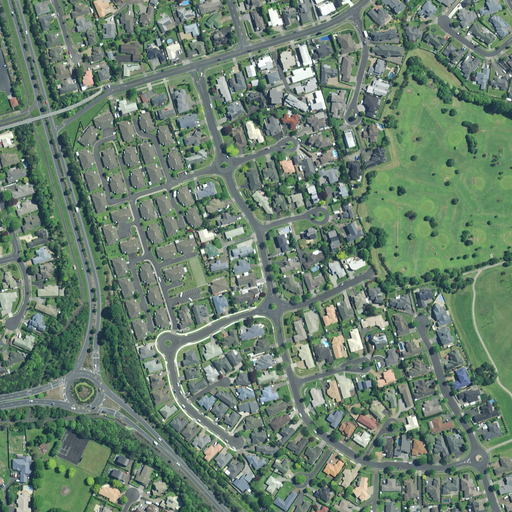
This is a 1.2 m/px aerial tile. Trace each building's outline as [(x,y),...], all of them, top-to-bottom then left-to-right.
[(105,15),(103,11),(106,10),(105,9),(110,7),(108,1),(104,3),(103,1),(100,3),(99,0),(98,0),(93,2),(100,18),(103,16),(105,15)] [(247,0),(248,3),(246,4),(247,10),(263,5),(261,0),(247,0)] [(312,6),(310,0),(298,0),(295,1),(302,23),(309,21),(306,12),(309,11),(308,8),(312,6)] [(391,0),(391,1),(390,0),(381,0),(381,1),(386,6),(387,4),(391,7),(390,8),(396,14),(403,8),(396,1),(397,0),(391,0)] [(478,10),(480,16),(483,15),(484,16),(501,10),(499,4),(493,5),(492,0),(490,1),(490,0),(484,0),(488,9),(483,10),(482,8),(478,10)] [(223,7),(221,1),(212,4),(211,2),(207,3),(206,1),(201,2),(201,5),(198,5),(199,9),(198,9),(199,15),(223,7)] [(431,3),(428,1),(422,7),(423,8),(418,13),(421,16),(424,13),(428,17),(436,10),(433,7),(434,7),(431,4),(431,3)] [(44,8),(42,2),(34,5),(37,16),(50,12),(49,6),(44,8)] [(325,4),(317,7),(322,16),(335,10),(332,2),(325,5),(325,4)] [(79,6),(78,3),(74,5),(76,11),(71,12),(73,18),(90,13),(88,7),(85,8),(84,4),(79,6)] [(154,8),(148,7),(147,15),(141,14),(140,22),(142,23),(142,26),(145,26),(145,23),(151,24),(154,8)] [(186,12),(185,8),(177,10),(179,17),(180,17),(182,22),(187,20),(187,18),(195,16),(194,12),(192,10),(186,12)] [(272,11),(272,8),(267,10),(270,21),(268,22),(269,26),(271,25),(272,27),(283,24),(281,18),(278,19),(276,10),(272,11)] [(387,14),(381,8),(376,13),(372,9),(367,13),(373,19),(372,19),(380,27),(384,22),(383,21),(387,17),(385,15),(387,14)] [(471,12),(467,15),(462,8),(459,11),(460,12),(457,14),(459,17),(458,18),(461,21),(459,22),(463,28),(468,25),(467,23),(476,17),(474,13),(473,14),(471,12)] [(290,11),(290,9),(282,11),(286,25),(291,24),(289,18),(297,16),(295,10),(290,11)] [(257,12),(257,10),(251,12),(253,20),(254,20),(256,27),(255,28),(256,32),(265,29),(260,11),(257,12)] [(217,12),(207,21),(208,22),(206,23),(210,28),(214,25),(217,29),(222,24),(218,20),(222,17),(217,12)] [(53,20),(51,14),(38,18),(39,22),(41,21),(43,31),(47,30),(47,29),(50,28),(48,21),(53,20)] [(128,14),(121,14),(121,24),(126,24),(125,29),(127,30),(127,32),(133,32),(133,16),(128,16),(128,14)] [(495,17),(493,15),(488,19),(496,28),(493,30),(499,37),(501,36),(502,38),(507,33),(503,29),(506,27),(502,22),(503,21),(499,17),(498,18),(496,15),(495,17)] [(172,23),(169,16),(163,19),(163,18),(156,21),(163,33),(168,31),(165,26),(172,23)] [(86,20),(85,17),(76,20),(78,26),(76,27),(78,32),(89,29),(89,28),(92,27),(91,21),(85,23),(84,21),(86,20)] [(199,35),(196,23),(184,27),(186,33),(192,31),(194,37),(199,35)] [(469,31),(487,45),(490,44),(495,38),(489,33),(488,35),(484,31),(482,33),(479,31),(482,28),(475,23),(469,31)] [(115,24),(103,24),(103,28),(106,28),(106,34),(103,34),(103,39),(115,38),(115,30),(116,30),(115,24)] [(410,26),(405,28),(410,41),(421,37),(418,28),(412,30),(410,26)] [(397,38),(394,29),(383,32),(382,30),(377,32),(376,31),(370,33),(372,37),(373,37),(374,41),(381,39),(382,41),(390,38),(391,39),(397,38)] [(213,42),(215,46),(228,43),(228,38),(225,37),(220,34),(220,30),(216,31),(211,33),(212,36),(211,37),(211,38),(211,39),(211,40),(212,41),(213,41),(213,42)] [(92,34),(91,31),(86,32),(88,39),(85,40),(86,46),(97,43),(94,33),(92,34)] [(56,39),(54,33),(46,35),(48,42),(46,42),(48,48),(61,44),(60,38),(56,39)] [(355,44),(354,40),(352,40),(350,33),(345,35),(345,34),(337,37),(339,43),(340,43),(341,48),(340,49),(341,54),(357,50),(355,44)] [(432,36),(429,33),(424,39),(429,43),(430,42),(436,47),(435,47),(438,50),(447,40),(444,37),(441,40),(434,34),(432,36)] [(196,42),(196,40),(192,41),(192,42),(190,43),(191,50),(196,48),(197,50),(198,50),(200,54),(206,52),(203,40),(196,42)] [(138,45),(137,43),(132,43),(132,45),(121,45),(121,53),(127,53),(127,54),(133,54),(133,61),(140,61),(140,55),(138,55),(138,45)] [(181,49),(179,43),(165,47),(169,60),(175,58),(173,53),(176,52),(176,51),(181,49)] [(327,48),(326,44),(319,46),(320,48),(316,49),(317,52),(312,54),(314,60),(327,56),(327,55),(332,53),(330,48),(327,48)] [(456,49),(449,44),(444,50),(449,54),(450,53),(454,57),(451,61),(454,64),(456,61),(457,61),(463,53),(459,50),(458,52),(455,50),(456,49)] [(309,56),(306,45),(298,47),(304,66),(309,64),(309,65),(312,64),(310,55),(309,56)] [(403,48),(395,47),(396,46),(378,45),(376,48),(372,47),(372,52),(376,52),(376,55),(383,55),(385,57),(388,58),(390,55),(403,56),(403,55),(403,48)] [(62,52),(60,46),(49,49),(51,58),(50,59),(51,62),(62,59),(61,55),(60,55),(59,53),(62,52)] [(104,59),(100,47),(93,49),(94,52),(93,53),(93,55),(88,57),(90,62),(93,61),(104,59)] [(164,53),(161,50),(159,52),(155,48),(151,50),(149,52),(148,58),(153,59),(159,57),(162,64),(167,63),(164,56),(162,54),(164,53)] [(296,64),(292,51),(287,53),(287,51),(280,54),(281,58),(280,58),(284,70),(290,68),(289,67),(296,64)] [(274,68),(270,56),(266,58),(266,57),(262,58),(261,58),(258,59),(259,63),(257,63),(258,67),(260,67),(261,70),(267,68),(267,69),(274,68)] [(353,58),(344,56),(341,68),(342,69),(341,74),(343,75),(342,80),(349,82),(351,76),(349,76),(351,67),(354,67),(355,63),(353,62),(353,58)] [(464,76),(467,79),(480,62),(475,58),(473,62),(472,61),(469,64),(465,61),(462,64),(463,65),(461,68),(463,69),(462,71),(465,74),(464,76)] [(383,61),(378,59),(375,68),(370,67),(368,72),(379,76),(380,72),(383,73),(385,69),(381,67),(383,61)] [(256,66),(254,62),(252,63),(253,65),(245,67),(248,78),(256,75),(254,67),(256,66)] [(70,76),(66,63),(55,66),(57,74),(55,74),(57,80),(70,76)] [(138,70),(138,69),(140,69),(140,65),(138,65),(124,65),(124,76),(130,76),(130,71),(134,71),(134,70),(138,70)] [(109,71),(107,66),(101,67),(102,70),(97,72),(100,82),(110,79),(107,71),(109,71)] [(314,72),(312,73),(310,67),(305,69),(303,70),(303,68),(292,71),(294,76),(286,79),(288,84),(313,76),(316,75),(314,72)] [(327,84),(327,79),(330,77),(336,77),(337,69),(322,68),(320,84),(327,84)] [(489,69),(482,68),(482,73),(476,73),(475,81),(478,81),(478,84),(481,84),(481,90),(485,90),(486,79),(488,79),(489,69)] [(93,77),(91,70),(85,72),(86,74),(84,74),(85,76),(82,77),(83,80),(82,80),(83,84),(84,84),(85,86),(94,84),(92,77),(93,77)] [(242,71),(236,73),(237,78),(236,78),(238,84),(233,85),(235,91),(246,89),(242,71)] [(280,81),(278,71),(267,74),(269,84),(280,81)] [(500,87),(500,90),(504,90),(504,89),(507,90),(508,80),(509,80),(507,75),(502,77),(503,79),(498,79),(498,78),(493,78),(492,81),(490,81),(490,85),(492,85),(492,87),(497,88),(497,86),(500,87)] [(231,100),(224,77),(219,78),(219,79),(217,80),(218,84),(215,85),(217,89),(219,89),(221,94),(222,94),(223,97),(224,97),(226,102),(231,100)] [(317,82),(315,78),(309,79),(310,81),(307,82),(308,83),(306,84),(306,85),(301,87),(301,86),(295,88),(297,94),(305,91),(305,93),(314,90),(314,89),(317,88),(315,83),(317,82)] [(380,82),(374,80),(372,87),(368,86),(366,92),(372,94),(373,93),(379,96),(380,95),(384,96),(386,91),(386,90),(388,85),(380,82)] [(68,85),(67,82),(62,84),(63,87),(60,88),(61,94),(78,89),(76,84),(72,85),(72,84),(68,85)] [(174,93),(171,94),(173,100),(176,99),(177,103),(176,104),(177,107),(178,113),(189,110),(187,104),(186,104),(184,96),(186,95),(184,90),(182,89),(180,90),(179,92),(180,93),(179,93),(178,92),(176,91),(174,92),(174,93)] [(271,90),(270,90),(270,98),(271,98),(271,103),(279,104),(279,97),(282,97),(283,92),(276,92),(276,89),(271,89),(271,90)] [(325,104),(321,90),(315,92),(317,98),(315,99),(316,103),(310,105),(312,110),(316,109),(316,110),(323,108),(322,105),(325,104)] [(343,103),(344,97),(345,98),(346,91),(341,90),(341,92),(340,92),(339,93),(339,94),(338,95),(338,96),(331,95),(330,101),(332,101),(331,112),(333,112),(332,118),(338,118),(339,116),(337,116),(338,110),(341,111),(342,107),(342,103),(343,103)] [(149,101),(146,93),(140,96),(143,103),(149,101)] [(249,103),(256,101),(256,102),(257,102),(258,105),(260,105),(262,109),(267,108),(266,102),(264,103),(263,98),(261,93),(257,94),(257,93),(250,95),(250,96),(247,97),(247,98),(246,98),(246,99),(246,100),(246,101),(247,102),(247,103),(248,103),(249,103)] [(167,100),(164,94),(151,100),(153,106),(167,100)] [(296,110),(297,109),(298,110),(299,108),(305,112),(309,106),(289,94),(285,99),(284,105),(296,110)] [(363,104),(366,105),(368,109),(366,115),(372,118),(375,109),(378,110),(379,106),(381,100),(366,95),(363,104)] [(16,97),(9,98),(12,107),(18,105),(16,97)] [(119,104),(118,104),(119,107),(118,108),(118,111),(120,110),(121,114),(137,109),(135,103),(125,106),(125,104),(126,104),(125,100),(119,102),(119,104)] [(229,116),(230,118),(236,116),(245,112),(241,105),(236,107),(234,103),(226,107),(228,112),(227,113),(229,116)] [(162,118),(162,119),(166,118),(165,118),(176,115),(174,109),(164,112),(163,109),(158,110),(160,119),(162,118)] [(155,129),(148,111),(140,115),(141,118),(139,119),(140,121),(139,122),(142,129),(145,128),(146,132),(155,129)] [(114,121),(111,113),(93,119),(96,128),(101,126),(102,129),(109,126),(111,125),(110,123),(114,121)] [(197,117),(196,113),(190,115),(182,117),(177,119),(179,126),(180,125),(181,129),(189,126),(189,128),(196,126),(195,121),(196,121),(195,118),(197,117)] [(299,123),(298,115),(295,113),(292,116),(292,117),(289,118),(288,114),(284,114),(285,117),(283,117),(283,118),(281,118),(281,120),(282,121),(282,123),(290,123),(290,129),(296,129),(296,123),(299,123)] [(279,123),(276,114),(268,117),(270,124),(265,125),(267,130),(266,130),(267,135),(271,134),(272,136),(276,134),(276,133),(282,131),(279,123)] [(317,118),(315,116),(313,117),(313,116),(310,117),(311,117),(307,118),(308,124),(311,123),(311,127),(313,126),(314,131),(320,130),(319,127),(326,125),(324,117),(318,119),(317,118)] [(127,120),(118,123),(124,141),(133,139),(132,134),(135,133),(132,126),(131,126),(131,124),(129,125),(127,120)] [(255,129),(253,124),(252,124),(251,121),(247,122),(247,124),(246,124),(248,132),(247,132),(249,139),(250,139),(251,139),(252,140),(253,140),(254,140),(254,139),(257,139),(259,143),(264,142),(263,136),(262,137),(260,130),(259,129),(258,129),(257,129),(255,129)] [(97,131),(90,125),(79,141),(86,146),(89,142),(91,144),(96,138),(95,137),(96,136),(95,134),(97,131)] [(174,143),(167,125),(159,128),(160,132),(158,133),(159,135),(158,135),(161,143),(164,142),(165,146),(174,143)] [(377,142),(377,128),(377,125),(375,125),(369,125),(368,132),(364,132),(363,137),(370,138),(370,142),(377,142)] [(241,127),(238,128),(238,129),(231,131),(233,137),(235,136),(236,142),(235,142),(237,148),(247,145),(246,143),(246,141),(241,127)] [(200,136),(201,136),(200,133),(201,133),(199,129),(197,130),(194,136),(184,139),(186,146),(193,143),(194,146),(200,144),(199,139),(200,139),(200,136)] [(344,131),(345,134),(344,134),(345,137),(343,137),(346,148),(354,146),(353,143),(355,143),(351,129),(344,131)] [(0,142),(2,142),(4,148),(12,145),(10,139),(14,138),(12,132),(0,135),(0,142)] [(317,136),(310,138),(311,144),(317,142),(319,148),(332,144),(331,140),(330,137),(322,139),(321,135),(317,136)] [(148,142),(140,145),(146,163),(154,160),(153,156),(156,155),(154,147),(153,148),(152,146),(150,146),(148,142)] [(139,164),(133,146),(125,149),(126,153),(124,153),(125,156),(124,156),(126,164),(129,163),(130,167),(139,164)] [(385,158),(383,154),(387,153),(385,149),(382,150),(381,146),(374,149),(375,152),(370,161),(364,163),(366,169),(384,162),(382,159),(385,158)] [(86,149),(78,152),(84,170),(92,167),(91,163),(94,162),(92,154),(91,155),(90,153),(88,153),(86,149)] [(117,167),(112,149),(103,152),(104,156),(101,157),(104,167),(107,166),(109,170),(117,167)] [(194,164),(206,160),(206,159),(207,159),(207,156),(208,155),(207,152),(205,152),(204,149),(197,152),(198,155),(185,159),(187,165),(193,163),(194,164)] [(183,167),(177,150),(168,153),(170,156),(168,157),(169,159),(168,160),(170,168),(173,166),(175,170),(183,167)] [(323,157),(319,158),(319,160),(315,161),(317,166),(321,165),(326,164),(326,162),(332,161),(330,152),(322,154),(323,157)] [(9,158),(7,154),(0,156),(2,161),(1,161),(3,167),(19,162),(17,155),(9,158)] [(295,165),(299,164),(299,165),(301,165),(303,171),(304,171),(305,170),(306,173),(305,173),(306,177),(316,175),(311,158),(304,160),(302,160),(302,161),(300,162),(299,155),(293,157),(295,165)] [(279,166),(280,170),(282,170),(283,174),(289,172),(289,174),(295,172),(293,165),(292,160),(286,162),(286,160),(279,162),(280,166),(279,166)] [(271,179),(272,178),(273,182),(279,180),(274,161),(267,163),(269,168),(262,170),(265,178),(270,177),(271,179)] [(360,162),(348,162),(347,167),(352,167),(351,170),(350,176),(351,176),(351,179),(361,180),(361,171),(359,171),(360,162)] [(155,164),(146,166),(152,185),(161,182),(159,178),(162,177),(160,169),(159,169),(159,167),(156,168),(155,164)] [(26,175),(24,168),(19,170),(19,169),(7,173),(8,177),(7,178),(8,183),(14,181),(13,179),(26,175)] [(146,186),(140,168),(132,171),(133,175),(131,176),(131,178),(133,186),(136,185),(137,189),(146,186)] [(337,169),(334,170),(333,168),(324,171),(323,169),(318,171),(320,177),(325,175),(328,177),(330,184),(339,181),(337,177),(336,174),(338,173),(337,169)] [(254,170),(253,169),(249,170),(249,171),(245,172),(247,177),(248,177),(250,183),(249,183),(251,190),(257,188),(257,187),(261,186),(260,183),(258,183),(256,176),(258,175),(256,169),(254,170)] [(93,170),(84,173),(90,191),(99,188),(97,184),(100,183),(98,175),(97,175),(96,173),(94,174),(93,170)] [(125,192),(119,174),(111,177),(112,180),(110,181),(111,183),(110,184),(112,192),(115,191),(116,195),(125,192)] [(216,195),(213,187),(215,187),(214,183),(212,183),(212,182),(202,185),(204,188),(202,189),(203,191),(195,193),(196,198),(198,198),(198,199),(211,195),(212,196),(216,195)] [(27,186),(27,184),(17,187),(17,188),(16,189),(11,190),(13,199),(34,193),(32,184),(27,186)] [(347,196),(345,185),(339,187),(340,190),(334,192),(335,197),(341,195),(341,197),(347,196)] [(194,203),(186,186),(178,189),(180,194),(177,195),(180,202),(181,202),(182,204),(184,203),(186,207),(194,203)] [(310,193),(311,196),(310,196),(311,200),(312,200),(313,204),(320,202),(319,198),(318,199),(314,186),(306,188),(308,194),(310,193)] [(273,214),(272,208),(267,201),(268,199),(266,196),(264,198),(257,191),(252,196),(254,198),(253,199),(257,202),(259,203),(258,204),(261,207),(262,206),(267,214),(273,214)] [(100,192),(91,194),(97,213),(106,210),(104,206),(107,205),(105,197),(104,197),(103,195),(101,196),(100,192)] [(304,205),(301,193),(287,197),(289,204),(295,202),(297,207),(304,205)] [(282,200),(281,194),(275,195),(276,198),(273,199),(274,201),(272,201),(273,205),(276,204),(277,207),(281,206),(282,211),(288,209),(286,200),(282,200)] [(165,195),(156,197),(162,216),(171,213),(169,209),(172,208),(170,200),(169,200),(168,198),(166,199),(165,195)] [(220,203),(218,198),(215,199),(211,200),(212,203),(209,204),(210,205),(206,207),(208,213),(210,212),(210,213),(216,211),(216,210),(220,208),(220,209),(226,207),(224,201),(220,203)] [(21,203),(23,207),(21,208),(16,210),(18,216),(38,210),(36,204),(30,206),(28,200),(25,201),(25,202),(21,203)] [(155,218),(150,200),(141,202),(142,207),(139,208),(142,217),(145,216),(147,220),(155,218)] [(352,208),(351,208),(349,203),(343,205),(345,212),(340,214),(342,219),(350,216),(350,218),(354,217),(354,215),(355,215),(352,208)] [(203,224),(195,207),(187,211),(189,215),(186,216),(189,223),(190,223),(191,225),(193,224),(195,228),(203,224)] [(129,208),(111,214),(113,222),(118,221),(119,224),(126,221),(126,220),(128,220),(127,218),(131,216),(129,208)] [(228,216),(227,213),(222,214),(224,219),(218,221),(219,226),(230,222),(230,223),(236,222),(234,216),(231,217),(230,215),(228,216)] [(24,218),(26,223),(24,224),(25,225),(22,226),(24,232),(30,230),(30,228),(40,225),(38,217),(34,218),(33,215),(24,218)] [(171,216),(162,218),(168,237),(177,234),(175,230),(178,229),(176,221),(175,221),(175,219),(172,220),(171,216)] [(357,232),(355,228),(358,227),(355,222),(351,223),(346,226),(350,234),(345,236),(348,243),(363,235),(361,230),(357,232)] [(163,241),(157,223),(148,226),(150,230),(147,231),(149,239),(150,238),(151,241),(153,240),(154,244),(163,241)] [(102,227),(108,245),(117,242),(115,238),(118,237),(116,229),(115,230),(114,228),(112,228),(111,224),(102,227)] [(244,233),(242,227),(225,233),(227,239),(244,233)] [(316,233),(315,230),(314,228),(307,230),(308,232),(301,234),(303,239),(309,237),(310,240),(316,238),(315,234),(316,233)] [(208,234),(206,229),(198,232),(202,243),(214,238),(212,232),(208,234)] [(48,242),(44,230),(35,232),(37,236),(39,235),(39,238),(33,240),(33,241),(27,243),(29,249),(48,242)] [(340,246),(335,230),(328,233),(331,243),(329,243),(332,252),(336,250),(335,247),(340,246)] [(276,237),(277,240),(275,240),(276,244),(278,244),(279,247),(281,247),(283,253),(290,251),(289,247),(288,247),(285,238),(284,238),(283,235),(276,237)] [(138,238),(120,244),(123,253),(127,251),(128,254),(135,252),(135,251),(137,250),(137,248),(141,247),(138,238)] [(194,238),(176,244),(179,252),(183,251),(184,254),(192,251),(191,250),(194,249),(193,247),(197,246),(194,238)] [(174,244),(156,250),(159,258),(163,257),(164,260),(171,257),(171,256),(173,255),(173,253),(177,252),(174,244)] [(202,254),(205,253),(207,254),(209,258),(219,254),(218,249),(216,250),(215,246),(212,247),(211,244),(205,246),(206,248),(201,250),(202,254)] [(240,255),(240,258),(248,255),(248,253),(253,252),(252,247),(246,248),(246,246),(232,250),(234,256),(240,255)] [(39,249),(36,251),(37,255),(38,255),(39,256),(32,258),(34,265),(51,259),(50,254),(48,254),(46,249),(44,250),(43,247),(39,249)] [(322,252),(319,254),(317,250),(313,253),(312,253),(310,254),(308,253),(306,254),(305,256),(308,261),(303,264),(306,270),(312,267),(312,266),(325,258),(322,252)] [(112,260),(118,278),(126,275),(125,270),(128,269),(124,260),(122,261),(120,257),(112,260)] [(356,270),(366,265),(364,261),(363,262),(362,259),(357,262),(351,260),(350,258),(345,261),(346,263),(343,264),(345,269),(349,267),(349,268),(350,268),(350,269),(351,269),(351,270),(352,270),(353,270),(354,270),(355,270),(356,270)] [(220,264),(220,260),(216,261),(216,263),(211,264),(211,266),(210,266),(211,272),(229,268),(227,262),(220,264)] [(246,264),(245,260),(238,261),(239,266),(233,267),(235,274),(251,270),(249,263),(246,264)] [(280,269),(281,273),(282,272),(282,273),(292,270),(292,271),(298,269),(297,268),(301,267),(299,262),(296,263),(295,262),(292,263),(291,260),(285,262),(287,266),(280,268),(281,269),(280,269)] [(337,274),(339,278),(346,274),(343,268),(341,269),(337,261),(332,264),(330,263),(328,264),(328,265),(329,268),(328,271),(329,272),(331,273),(332,273),(333,276),(337,274)] [(155,281),(149,263),(141,266),(142,270),(140,270),(141,273),(140,273),(142,281),(145,280),(146,284),(155,281)] [(54,272),(53,264),(40,265),(41,274),(37,274),(38,280),(43,279),(43,278),(49,278),(49,273),(54,272)] [(182,265),(164,271),(167,280),(172,278),(173,281),(180,279),(180,278),(182,277),(181,275),(185,274),(182,265)] [(12,275),(10,275),(9,271),(5,272),(5,276),(4,276),(5,280),(4,280),(4,283),(2,283),(3,289),(8,288),(7,286),(10,285),(10,288),(17,287),(15,280),(13,281),(12,275)] [(256,278),(255,273),(244,276),(237,278),(239,286),(250,283),(251,287),(257,285),(255,281),(256,280),(255,278),(256,278)] [(317,286),(317,287),(320,286),(323,284),(322,282),(325,281),(323,276),(313,280),(310,273),(303,275),(309,291),(315,289),(314,286),(317,286)] [(295,292),(296,294),(302,292),(301,287),(297,288),(296,285),(293,284),(291,276),(284,278),(284,282),(285,281),(286,283),(284,284),(286,289),(288,289),(288,291),(290,290),(290,291),(291,291),(291,292),(292,292),(293,293),(294,293),(295,292)] [(118,280),(124,298),(133,295),(132,291),(134,290),(131,280),(128,281),(127,278),(118,280)] [(210,286),(213,294),(228,289),(225,278),(212,282),(213,285),(210,286)] [(38,296),(42,296),(42,299),(60,298),(60,296),(63,296),(63,290),(58,290),(58,287),(51,287),(51,285),(47,285),(47,287),(44,287),(44,289),(38,289),(38,296)] [(163,304),(157,286),(149,288),(150,292),(148,293),(148,295),(150,303),(153,302),(154,306),(163,304)] [(247,293),(246,290),(243,291),(244,294),(234,296),(236,304),(254,300),(253,295),(258,294),(257,288),(250,290),(250,292),(247,293)] [(380,293),(380,288),(369,288),(369,296),(370,296),(370,300),(374,300),(374,303),(383,303),(383,297),(377,297),(377,293),(380,293)] [(416,291),(418,300),(417,301),(418,304),(418,307),(424,306),(423,300),(432,298),(431,293),(430,294),(429,289),(419,291),(419,290),(416,291)] [(366,298),(363,291),(351,296),(353,301),(354,301),(357,309),(362,307),(361,304),(366,302),(365,299),(366,298)] [(15,297),(14,292),(0,295),(0,300),(2,310),(8,309),(6,303),(15,301),(14,297),(15,297)] [(223,299),(221,294),(212,297),(218,314),(224,312),(222,307),(228,305),(226,298),(223,299)] [(410,305),(411,305),(408,294),(403,295),(403,296),(399,297),(400,298),(396,299),(396,298),(393,299),(393,298),(390,299),(389,305),(391,305),(391,307),(396,307),(396,308),(398,308),(398,310),(402,309),(402,308),(403,309),(404,310),(411,309),(410,305)] [(125,301),(131,319),(140,316),(138,312),(141,311),(138,301),(135,302),(134,298),(125,301)] [(348,310),(345,301),(337,304),(343,321),(350,318),(349,315),(354,314),(352,308),(348,310)] [(46,307),(37,303),(35,309),(56,317),(57,313),(55,312),(57,308),(47,304),(46,307)] [(436,303),(433,308),(434,309),(432,310),(439,327),(451,322),(448,315),(446,316),(443,308),(441,309),(439,305),(436,303)] [(332,305),(330,306),(330,307),(326,308),(327,313),(326,313),(326,314),(326,315),(327,315),(327,316),(323,317),(325,326),(330,325),(330,324),(338,322),(336,317),(335,317),(334,312),(335,312),(332,305)] [(188,310),(188,308),(182,306),(181,309),(181,310),(178,311),(181,323),(179,323),(181,329),(187,327),(186,326),(188,326),(190,326),(193,320),(189,318),(186,312),(188,312),(188,310)] [(199,309),(198,306),(192,308),(197,324),(204,322),(202,317),(209,314),(207,307),(199,309)] [(170,326),(164,308),(156,310),(157,314),(155,315),(156,317),(155,318),(157,325),(160,325),(161,328),(170,326)] [(311,317),(310,312),(303,314),(309,333),(318,331),(314,317),(311,317)] [(43,316),(35,313),(32,321),(31,321),(28,328),(33,331),(35,327),(38,328),(37,329),(44,332),(46,327),(41,325),(43,320),(41,319),(43,316)] [(405,327),(402,314),(394,316),(395,321),(394,321),(395,326),(396,326),(398,331),(397,331),(398,336),(409,333),(408,327),(405,327)] [(370,327),(375,325),(379,327),(380,328),(385,327),(383,319),(382,319),(381,315),(365,319),(365,321),(361,322),(363,328),(369,326),(370,327)] [(132,322),(138,340),(147,337),(145,332),(148,331),(145,322),(142,323),(140,319),(132,322)] [(302,325),(300,320),(293,323),(297,335),(293,336),(295,342),(307,338),(303,325),(302,325)] [(248,332),(239,334),(241,341),(264,334),(262,328),(258,329),(257,326),(255,327),(254,326),(253,325),(251,326),(250,327),(250,328),(247,329),(248,332)] [(450,337),(446,327),(436,331),(442,346),(454,341),(452,337),(450,337)] [(363,349),(357,329),(353,330),(353,329),(349,330),(352,339),(347,340),(351,352),(363,349)] [(239,345),(235,330),(229,331),(230,336),(223,338),(224,341),(222,342),(223,346),(233,344),(233,346),(239,345)] [(29,337),(26,335),(24,341),(16,338),(14,344),(31,351),(33,347),(30,346),(31,343),(32,344),(35,338),(30,336),(29,337)] [(332,345),(336,359),(342,357),(340,346),(342,346),(341,343),(344,342),(343,336),(336,337),(336,338),(334,337),(331,344),(333,344),(332,345)] [(385,336),(376,338),(373,337),(371,341),(371,342),(374,343),(376,350),(384,347),(384,346),(388,345),(385,336)] [(270,350),(267,338),(258,341),(258,344),(254,345),(256,350),(254,351),(255,355),(270,350)] [(412,340),(405,342),(406,344),(405,344),(408,352),(402,354),(403,358),(422,352),(421,347),(416,348),(415,345),(414,345),(412,340)] [(210,346),(209,343),(204,345),(207,350),(205,351),(207,353),(203,355),(206,360),(222,353),(220,347),(215,349),(212,345),(210,346)] [(314,367),(308,344),(301,346),(301,349),(299,350),(300,354),(298,354),(299,357),(301,357),(302,360),(304,360),(307,369),(314,367)] [(319,348),(318,345),(313,347),(318,361),(326,359),(327,364),(334,362),(332,356),(331,356),(329,349),(323,351),(322,347),(319,348)] [(141,350),(140,350),(141,354),(139,355),(140,359),(155,355),(154,349),(148,351),(146,346),(140,348),(141,350)] [(381,368),(386,366),(386,367),(398,364),(394,349),(387,350),(389,359),(380,361),(381,368)] [(460,358),(456,350),(451,351),(448,353),(451,361),(449,361),(450,363),(445,365),(448,370),(455,368),(464,364),(461,357),(460,358)] [(17,355),(16,352),(13,351),(11,352),(9,355),(10,357),(9,358),(9,359),(5,361),(7,367),(13,365),(12,364),(23,360),(21,353),(17,355)] [(196,357),(194,351),(185,353),(186,360),(183,361),(184,367),(199,363),(197,357),(196,357)] [(235,355),(232,351),(226,354),(235,367),(239,364),(239,362),(243,360),(239,353),(235,355)] [(269,369),(272,368),(272,366),(273,366),(271,360),(272,358),(272,356),(270,355),(265,357),(264,356),(263,355),(261,356),(260,358),(260,359),(259,360),(259,362),(256,363),(257,365),(254,366),(256,371),(268,367),(269,369)] [(228,360),(226,357),(222,360),(221,358),(218,359),(214,362),(219,371),(224,368),(228,373),(232,369),(227,361),(228,360)] [(156,365),(154,360),(144,363),(145,368),(147,368),(149,373),(163,369),(161,363),(156,365)] [(413,363),(414,365),(413,368),(411,369),(411,370),(407,371),(409,378),(427,373),(425,367),(424,368),(423,365),(422,366),(420,361),(413,363)] [(213,370),(210,365),(203,369),(207,374),(205,375),(207,378),(206,378),(210,383),(215,380),(213,378),(219,375),(215,369),(213,370)] [(192,372),(191,368),(188,369),(185,370),(187,380),(200,377),(198,370),(192,372)] [(470,384),(464,368),(455,371),(458,381),(452,383),(454,390),(470,384)] [(392,373),(391,370),(387,371),(387,372),(382,373),(384,379),(376,381),(377,388),(382,387),(382,385),(386,384),(386,382),(395,380),(393,373),(392,373)] [(274,371),(268,373),(269,375),(264,376),(262,375),(260,375),(259,377),(259,378),(256,378),(258,385),(272,381),(272,383),(279,381),(277,375),(276,375),(274,371)] [(249,373),(239,372),(239,376),(238,376),(238,379),(236,379),(236,384),(250,385),(250,380),(249,380),(249,376),(249,374),(249,373)] [(160,381),(158,375),(154,376),(154,375),(150,376),(152,384),(151,384),(152,389),(166,386),(164,379),(160,381)] [(189,389),(188,390),(191,395),(198,391),(197,390),(201,388),(201,389),(207,385),(204,379),(194,385),(193,382),(187,383),(188,387),(189,389)] [(343,399),(351,397),(349,391),(350,391),(350,389),(354,388),(353,383),(351,384),(350,379),(339,382),(343,399)] [(417,399),(434,394),(432,388),(427,389),(424,379),(413,382),(415,386),(417,386),(418,389),(415,390),(416,394),(412,395),(415,401),(417,400),(417,399)] [(371,387),(370,380),(363,382),(363,381),(357,382),(359,390),(371,387)] [(332,397),(332,399),(335,398),(336,402),(341,401),(335,381),(328,383),(329,387),(329,388),(328,389),(326,390),(327,391),(326,391),(327,394),(328,394),(328,395),(329,395),(329,397),(331,398),(332,397)] [(402,393),(405,402),(406,408),(409,407),(413,406),(407,386),(401,387),(398,388),(400,394),(402,393)] [(238,393),(239,393),(240,393),(238,398),(243,401),(245,398),(246,399),(246,397),(249,398),(255,397),(253,390),(250,391),(248,391),(249,389),(245,387),(244,389),(241,387),(237,389),(238,393)] [(260,398),(261,403),(265,401),(265,402),(278,398),(277,392),(271,394),(269,387),(264,388),(265,390),(262,391),(264,397),(260,398)] [(316,391),(315,389),(313,388),(310,389),(309,392),(313,400),(310,401),(313,407),(325,403),(323,398),(321,398),(318,391),(316,391)] [(479,395),(476,388),(467,391),(458,394),(460,400),(465,398),(466,402),(470,401),(470,403),(479,400),(477,396),(479,395)] [(164,395),(162,389),(152,394),(155,400),(154,401),(156,405),(170,399),(168,393),(164,395)] [(389,392),(384,393),(384,401),(389,401),(391,404),(391,408),(397,408),(396,397),(395,398),(395,389),(389,390),(389,392)] [(236,405),(235,399),(231,399),(233,396),(227,392),(225,394),(223,392),(222,393),(219,391),(215,396),(230,406),(236,405)] [(208,399),(205,395),(197,402),(201,407),(203,405),(207,410),(211,407),(210,407),(215,403),(213,401),(215,399),(212,396),(208,399)] [(435,406),(433,400),(429,402),(428,400),(424,402),(425,404),(423,405),(425,410),(422,411),(424,416),(442,411),(440,405),(435,406)] [(257,402),(253,403),(253,401),(238,406),(240,412),(245,410),(246,413),(251,411),(252,414),(256,412),(255,410),(259,409),(257,402)] [(278,405),(277,403),(274,404),(273,403),(271,404),(270,406),(265,409),(269,417),(287,408),(284,402),(278,405)] [(227,407),(222,403),(218,407),(215,405),(211,411),(217,415),(216,416),(220,419),(224,415),(222,414),(227,407)] [(385,408),(380,404),(378,406),(374,403),(368,409),(380,420),(385,416),(381,412),(385,408)] [(492,411),(489,403),(483,404),(480,405),(483,413),(473,416),(475,424),(498,417),(495,410),(492,411)] [(174,405),(170,408),(168,406),(168,407),(166,405),(159,410),(166,419),(178,410),(174,405)] [(239,415),(233,411),(230,418),(226,416),(224,418),(225,419),(224,422),(233,427),(239,415)] [(344,413),(340,411),(339,412),(337,411),(333,416),(330,414),(326,419),(332,423),(330,425),(336,429),(342,420),(340,419),(344,413)] [(291,420),(287,414),(282,418),(281,416),(277,418),(274,420),(275,421),(270,424),(275,431),(291,420)] [(375,424),(376,420),(372,418),(371,420),(361,414),(357,420),(373,430),(376,425),(375,424)] [(411,418),(411,416),(407,417),(409,425),(405,426),(406,431),(419,427),(415,416),(411,418)] [(189,421),(185,418),(181,422),(176,417),(170,424),(178,432),(189,421)] [(254,421),(253,417),(246,419),(247,423),(244,424),(246,430),(264,425),(262,419),(254,421)] [(443,424),(440,417),(430,420),(433,428),(430,429),(431,434),(435,432),(436,433),(455,427),(453,421),(443,424)] [(356,427),(348,422),(346,425),(343,423),(338,430),(342,432),(342,433),(348,437),(351,433),(352,433),(356,427)] [(496,428),(494,424),(487,426),(489,432),(481,434),(483,440),(489,438),(489,439),(501,435),(498,428),(496,428)] [(200,430),(196,427),(192,430),(188,426),(182,433),(187,438),(185,439),(189,443),(200,430)] [(290,429),(286,426),(280,433),(284,437),(281,440),(280,440),(277,443),(281,446),(295,431),(291,427),(290,429)] [(253,433),(252,433),(252,438),(253,444),(259,443),(259,441),(266,441),(266,433),(257,433),(257,431),(253,431),(253,433)] [(370,436),(364,432),(360,437),(356,435),(353,440),(365,448),(370,439),(369,438),(370,436)] [(455,437),(453,434),(446,437),(451,454),(459,451),(457,446),(463,443),(461,437),(456,438),(455,437)] [(203,439),(200,435),(198,437),(197,436),(193,440),(194,441),(192,444),(195,447),(198,445),(202,449),(211,439),(207,435),(203,439)] [(442,439),(441,436),(436,438),(437,441),(436,442),(437,445),(434,445),(435,448),(433,449),(435,453),(441,451),(444,458),(450,456),(443,439),(442,439)] [(291,441),(287,448),(293,451),(294,451),(296,452),(295,453),(298,456),(308,440),(304,437),(301,442),(299,441),(297,445),(291,441)] [(401,447),(396,446),(395,448),(394,448),(394,456),(400,456),(400,451),(403,451),(403,452),(410,453),(411,441),(407,440),(407,437),(402,437),(401,447)] [(383,451),(385,451),(386,453),(386,457),(392,458),(392,452),(391,452),(392,439),(384,438),(383,444),(384,444),(383,451)] [(419,440),(414,440),(413,449),(412,449),(412,455),(418,456),(418,453),(419,453),(419,454),(423,454),(427,454),(427,448),(424,448),(424,445),(422,445),(422,442),(419,442),(419,440)] [(222,448),(218,444),(214,448),(211,446),(204,453),(207,455),(204,458),(208,462),(218,451),(219,452),(222,448)] [(279,448),(275,445),(273,447),(266,448),(266,445),(256,446),(256,452),(261,451),(264,454),(269,454),(269,455),(273,455),(273,454),(276,453),(279,448)] [(322,450),(317,447),(315,450),(311,448),(311,449),(308,447),(304,454),(310,458),(307,462),(312,465),(322,450)] [(233,457),(228,453),(225,457),(221,453),(215,460),(219,464),(218,465),(221,468),(225,464),(225,465),(233,457)] [(252,457),(250,454),(246,457),(251,465),(252,464),(256,470),(266,464),(263,458),(258,461),(255,456),(252,457)] [(129,460),(120,456),(117,462),(127,466),(129,460)] [(13,459),(13,469),(14,469),(14,470),(17,470),(17,471),(20,471),(20,470),(20,482),(27,482),(27,477),(33,477),(33,470),(29,470),(29,463),(31,463),(32,457),(23,457),(23,459),(13,459)] [(505,459),(503,458),(500,459),(500,461),(502,466),(494,469),(496,475),(511,469),(511,462),(511,463),(510,460),(508,460),(507,458),(505,459)] [(273,467),(276,468),(274,471),(276,473),(278,470),(279,470),(285,474),(288,470),(287,469),(289,465),(288,465),(290,462),(285,459),(282,465),(276,461),(273,467)] [(333,466),(328,463),(323,471),(328,475),(329,474),(335,477),(344,464),(339,460),(336,464),(335,464),(333,466)] [(236,466),(231,462),(228,466),(230,467),(225,472),(228,475),(228,476),(232,479),(244,466),(240,462),(236,466)] [(153,468),(145,465),(142,472),(139,471),(135,480),(140,482),(139,483),(147,487),(151,479),(148,478),(153,468)] [(342,473),(344,474),(344,477),(343,480),(344,481),(341,485),(347,489),(353,479),(354,479),(358,474),(352,470),(351,471),(348,469),(347,470),(345,469),(342,473)] [(122,473),(114,470),(111,475),(119,479),(122,473)] [(472,479),(469,479),(470,473),(464,473),(463,479),(461,479),(460,485),(461,485),(461,491),(464,491),(464,498),(472,498),(472,491),(473,491),(473,483),(472,483),(472,479)] [(253,478),(248,474),(244,478),(242,476),(238,481),(239,482),(236,486),(244,493),(250,487),(246,483),(247,481),(249,482),(253,478)] [(511,474),(504,478),(506,485),(497,489),(499,495),(508,492),(511,490),(511,474)] [(282,484),(270,476),(266,483),(269,486),(266,490),(272,494),(276,488),(278,489),(282,484)] [(367,478),(360,478),(360,481),(359,481),(359,486),(352,491),(357,498),(358,497),(362,502),(365,500),(369,496),(365,491),(366,490),(367,478)] [(445,484),(444,484),(444,488),(443,488),(443,494),(449,494),(449,491),(458,491),(459,478),(453,478),(452,483),(445,483),(445,484)] [(396,479),(388,479),(387,484),(386,484),(386,485),(381,485),(381,491),(401,491),(401,486),(396,486),(396,479)] [(439,487),(440,487),(440,480),(434,479),(433,487),(426,486),(426,492),(429,493),(429,495),(431,495),(431,497),(433,497),(433,500),(439,501),(440,496),(438,495),(439,487)] [(414,484),(414,480),(404,480),(404,485),(407,486),(406,494),(404,494),(404,500),(409,500),(409,498),(415,498),(415,497),(419,497),(419,490),(414,490),(414,484)] [(166,489),(165,482),(158,484),(158,482),(153,483),(154,489),(152,490),(153,496),(158,495),(158,494),(162,493),(161,490),(166,489)] [(330,499),(329,492),(330,490),(327,488),(326,488),(323,486),(321,490),(320,489),(318,491),(317,490),(315,494),(314,495),(319,499),(320,498),(327,503),(330,499)] [(118,497),(118,496),(118,495),(120,495),(121,492),(119,491),(113,488),(113,490),(107,487),(107,489),(103,487),(102,490),(100,489),(98,493),(110,499),(109,500),(115,503),(117,499),(118,497)] [(298,495),(292,491),(285,502),(278,497),(274,503),(286,511),(298,495)] [(26,492),(22,492),(22,495),(18,495),(18,499),(17,499),(17,503),(18,503),(18,508),(16,508),(16,511),(30,511),(31,508),(28,508),(28,502),(30,502),(30,495),(26,495),(26,492)] [(172,499),(168,497),(165,502),(163,500),(160,505),(164,508),(165,507),(168,509),(169,507),(174,510),(178,504),(172,500),(172,499)] [(144,501),(142,500),(140,504),(141,505),(139,508),(138,507),(135,511),(155,511),(157,511),(154,509),(155,507),(150,505),(149,505),(144,502),(144,501)] [(348,503),(342,500),(339,506),(334,504),(332,508),(340,511),(351,511),(352,510),(346,507),(348,503)] [(310,504),(304,501),(302,507),(298,505),(294,511),(305,511),(304,511),(305,510),(307,511),(310,504)] [(469,511),(485,511),(485,509),(478,511),(477,509),(476,510),(476,508),(478,507),(477,502),(474,503),(474,502),(468,503),(469,505),(467,506),(468,509),(470,509),(471,511),(469,511)]
